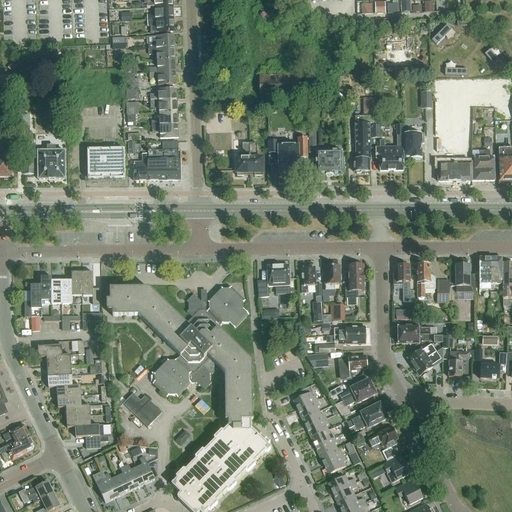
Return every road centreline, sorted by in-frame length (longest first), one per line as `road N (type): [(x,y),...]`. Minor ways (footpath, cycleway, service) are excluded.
road 1 (tertiary): [(0,253),(8,346),(58,456)]
road 2 (residential): [(199,211),(190,0)]
road 3 (residential): [(0,253),(200,249)]
road 4 (secondary): [(0,214),(199,211)]
road 5 (residential): [(200,249),(381,248)]
road 6 (secondary): [(199,211),(379,210)]
road 7 (residential): [(408,411),(388,376),(381,341),(381,248)]
road 8 (secondary): [(379,210),(511,211)]
road 9 (residential): [(381,248),(511,248)]
road 10 (unclassified): [(146,389),(173,416),(165,426),(166,500)]
